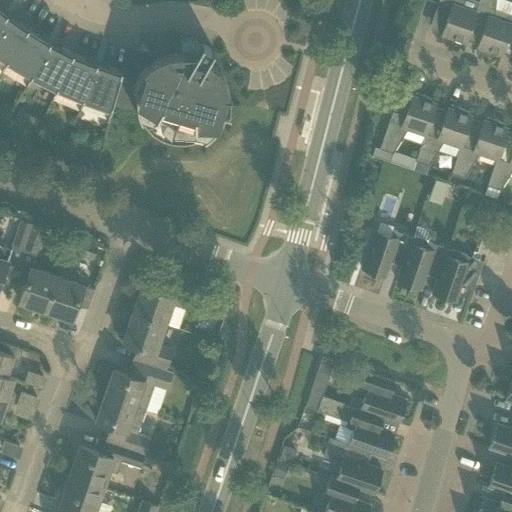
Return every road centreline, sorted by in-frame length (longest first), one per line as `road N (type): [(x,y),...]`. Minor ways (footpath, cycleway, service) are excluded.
road 1 (tertiary): [(287,286),(360,0)]
road 2 (tertiary): [(210,511),(287,286)]
road 3 (residential): [(457,354),(443,337),(287,286)]
road 4 (residential): [(256,44),(181,15),(83,8)]
road 5 (unclassified): [(287,286),(127,229)]
road 6 (residential): [(17,511),(68,354)]
road 7 (residential): [(422,511),(457,354)]
road 8 (residential): [(68,354),(99,321),(127,229)]
road 9 (unclassified): [(127,229),(0,179)]
